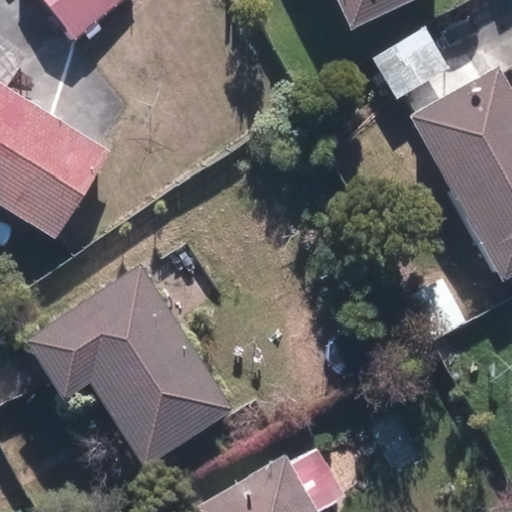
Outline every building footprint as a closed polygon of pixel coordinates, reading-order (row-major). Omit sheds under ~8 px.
[(40,0),(75,43),(128,0),(40,0)] [(333,0),(346,29),(414,0),(333,0)] [(448,65),(424,28),(371,61),(395,99),(448,65)] [(11,90),(29,62),(0,44),(0,204),(60,242),(114,153),(11,90)] [(511,277),(511,92),(498,70),(412,121),(506,281),(511,277)] [(237,411),(142,267),(29,342),(68,401),(93,385),(148,469),(237,411)] [(322,511),(371,483),(342,433),(292,462),(287,454),(189,511),(322,511)]
